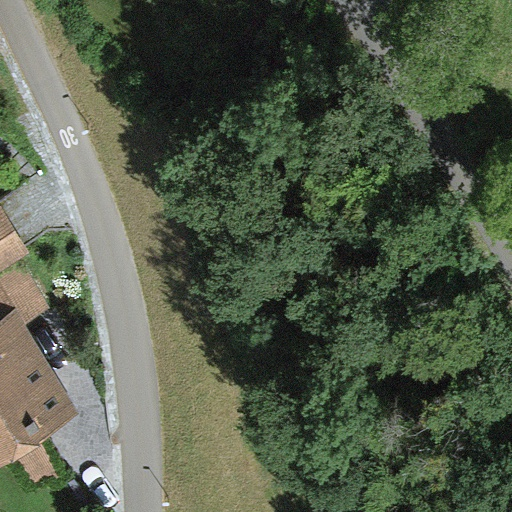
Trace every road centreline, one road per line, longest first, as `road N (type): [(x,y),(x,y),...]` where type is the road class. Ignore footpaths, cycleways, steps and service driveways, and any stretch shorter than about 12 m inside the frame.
road 1 (residential): [(141,511),(125,296),(71,142),(8,0)]
road 2 (unclassified): [(353,10),(511,256)]
